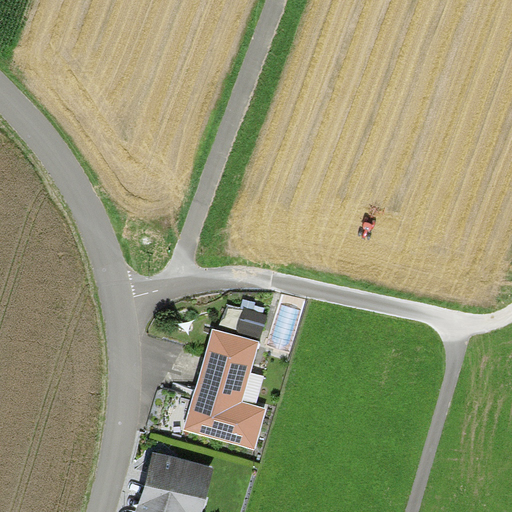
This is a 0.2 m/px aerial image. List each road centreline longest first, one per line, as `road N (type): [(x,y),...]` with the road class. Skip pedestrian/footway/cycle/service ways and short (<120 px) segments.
road 1 (residential): [(122,300),(181,283),(259,276),(488,328)]
road 2 (track): [(181,283),(215,150),(271,0)]
road 3 (tertiary): [(0,90),(84,201),(122,300)]
road 4 (tertiary): [(122,300),(123,399),(98,511)]
